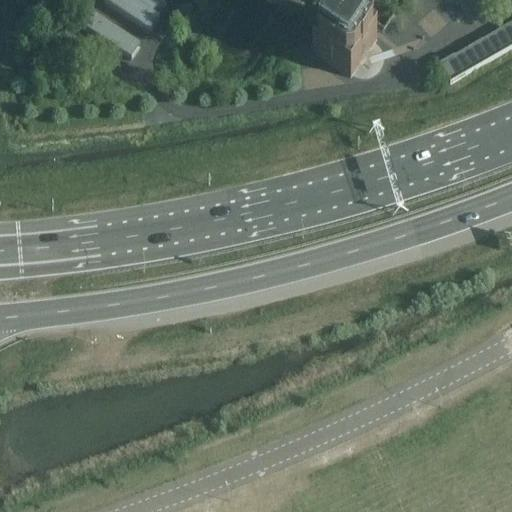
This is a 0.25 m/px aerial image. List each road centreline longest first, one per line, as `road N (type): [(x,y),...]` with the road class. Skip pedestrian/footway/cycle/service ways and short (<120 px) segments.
road 1 (motorway): [(511,138),(304,205),(18,251)]
road 2 (motorway): [(23,316),(259,281),(511,199)]
road 3 (unclassified): [(511,348),(279,458),(135,511)]
